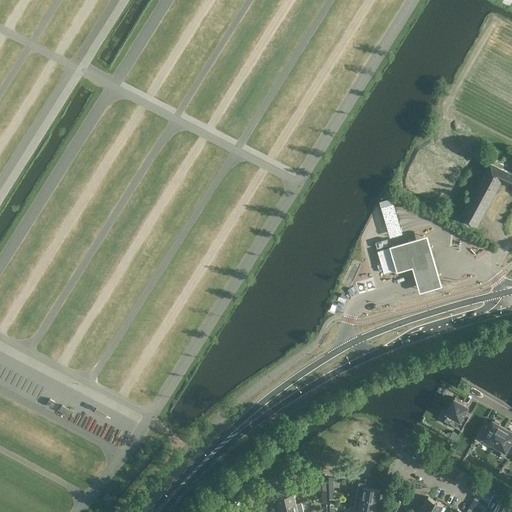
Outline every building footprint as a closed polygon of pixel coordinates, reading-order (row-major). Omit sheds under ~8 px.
[(504,156),(508,148),(495,141),(491,149),(504,156)] [(465,206),(458,218),(477,228),(483,217),(492,223),(507,196),(508,197),(511,190),(511,171),(504,167),(505,164),(495,158),(493,161),(492,161),(491,164),(489,163),(465,206)] [(394,203),(392,197),(380,201),(381,206),(394,203)] [(427,236),(394,245),(401,269),(412,265),(420,291),(441,284),(427,236)] [(401,269),(394,245),(378,250),(385,273),(401,269)] [(460,432),(468,418),(464,416),(466,410),(451,401),(442,416),(445,418),(444,422),(460,432)] [(485,420),(474,439),(483,444),(485,439),(494,445),(504,427),(499,424),(499,423),(494,420),(494,421),(492,420),(491,423),(485,420)] [(504,427),(494,445),(503,449),(500,454),(508,459),(511,454),(511,452),(511,430),(510,429),(509,430),(504,427)] [(356,496),(378,500),(380,489),(366,486),(366,483),(359,482),(356,496)] [(479,488),(474,498),(478,500),(483,490),(479,488)] [(277,497),(280,508),(297,504),(296,503),(294,493),(277,497)] [(487,506),(498,511),(509,511),(511,508),(511,506),(499,499),(501,496),(494,493),(487,506)] [(378,500),(356,496),(354,507),(376,511),(378,500)] [(423,507),(432,511),(439,511),(443,505),(428,497),(423,507)] [(280,511),(303,511),(301,502),(296,503),(297,504),(280,508),(280,511)]
